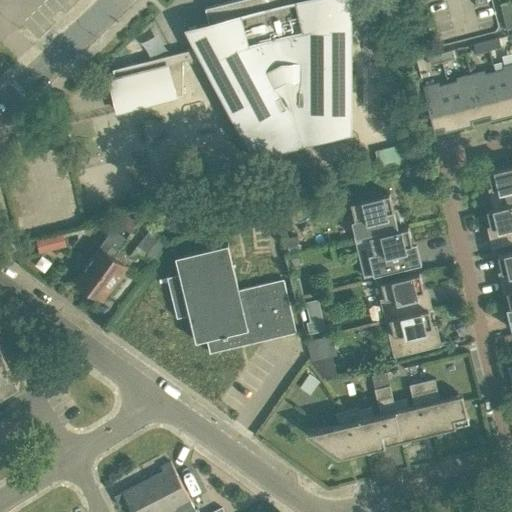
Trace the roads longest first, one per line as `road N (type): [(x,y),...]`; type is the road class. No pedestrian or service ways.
road 1 (residential): [(511,144),(439,163),(511,461)]
road 2 (residential): [(326,511),(161,398)]
road 3 (residential): [(161,398),(0,283)]
road 4 (residential): [(0,505),(161,398)]
road 5 (residential): [(511,469),(350,511)]
road 6 (residential): [(0,107),(116,0)]
